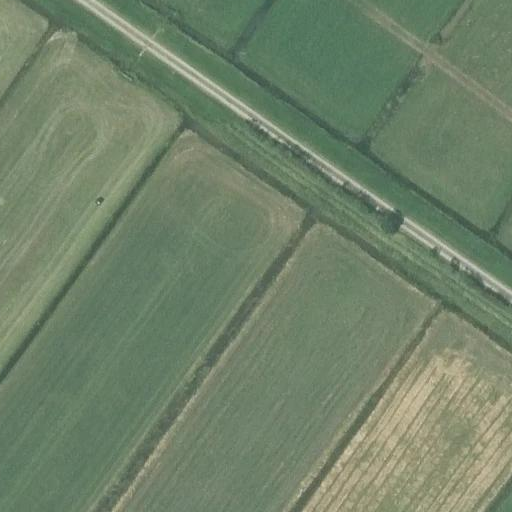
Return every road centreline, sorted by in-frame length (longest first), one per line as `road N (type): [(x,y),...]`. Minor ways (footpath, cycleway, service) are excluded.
road 1 (unknown): [(511,281),(120,0)]
road 2 (track): [(511,117),(351,0)]
